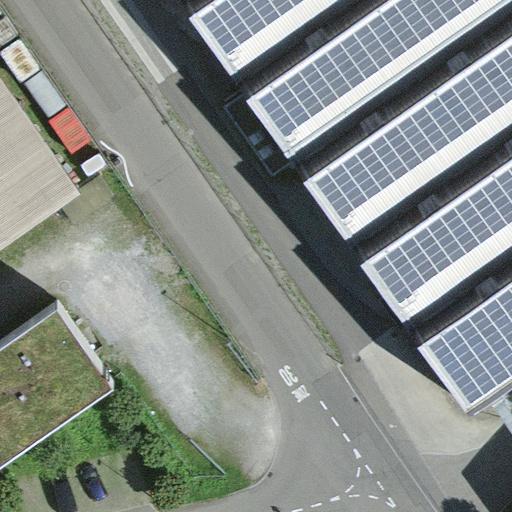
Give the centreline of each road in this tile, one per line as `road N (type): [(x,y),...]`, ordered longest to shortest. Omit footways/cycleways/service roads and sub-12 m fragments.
road 1 (unclassified): [(360,449),(51,0)]
road 2 (residential): [(249,511),(360,449)]
